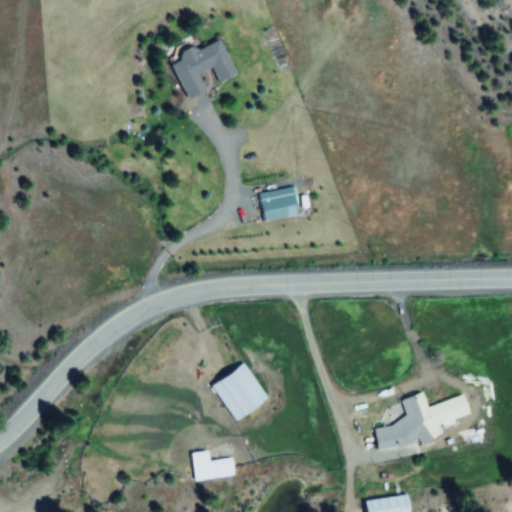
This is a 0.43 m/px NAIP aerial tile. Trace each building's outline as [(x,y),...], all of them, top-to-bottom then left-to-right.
[(234,76),(216,39),(167,63),(186,100),(204,91),(196,75),(210,69),(217,84),(234,76)] [(261,223),(295,216),(289,188),(256,195),(261,223)] [(266,401),(242,363),(208,384),(232,422),(266,401)] [(376,453),(442,435),(439,424),(466,417),(461,397),(423,406),(420,393),(398,399),(403,420),(370,429),(376,453)] [(191,481),(232,477),(230,458),(207,461),(206,451),(188,453),(191,481)] [(361,501),(362,511),(406,511),(404,495),(361,501)]
